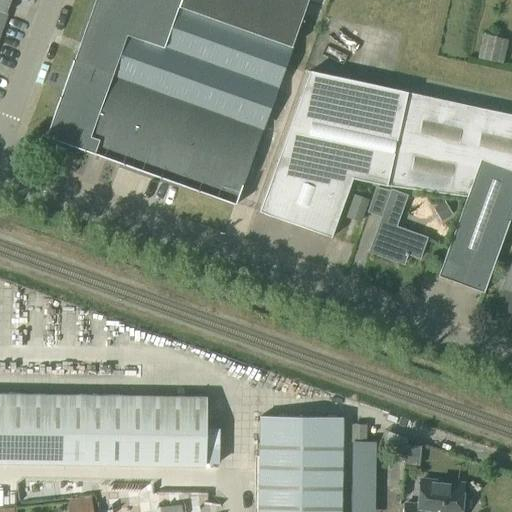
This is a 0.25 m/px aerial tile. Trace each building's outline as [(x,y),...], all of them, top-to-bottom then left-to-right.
[(0,0),(0,33),(7,15),(6,15),(11,0),(0,0)] [(95,0),(46,138),(234,205),(308,0),(95,0)] [(501,65),(506,42),(481,36),(476,59),(501,65)] [(511,116),(308,72),(259,212),(331,238),(351,182),(444,195),(466,197),(456,226),(438,277),(483,294),(509,223),(511,223),(511,116)] [(419,258),(426,239),(394,228),(406,197),(391,191),(383,215),(369,252),(403,264),(406,256),(407,254),(419,258)] [(359,224),(367,202),(352,196),(344,218),(359,224)] [(511,267),(510,267),(502,289),(511,293),(511,267)] [(0,391),(0,458),(207,462),(209,396),(0,391)] [(339,511),(340,418),(258,418),(257,511),(339,511)] [(374,443),(351,442),(350,468),(374,469),(374,443)] [(459,511),(462,485),(419,481),(417,506),(404,505),(402,511),(459,511)] [(163,511),(163,507),(154,508),(153,496),(132,498),(133,510),(151,509),(151,511),(163,511)] [(65,511),(90,511),(88,497),(64,501),(65,511)]
